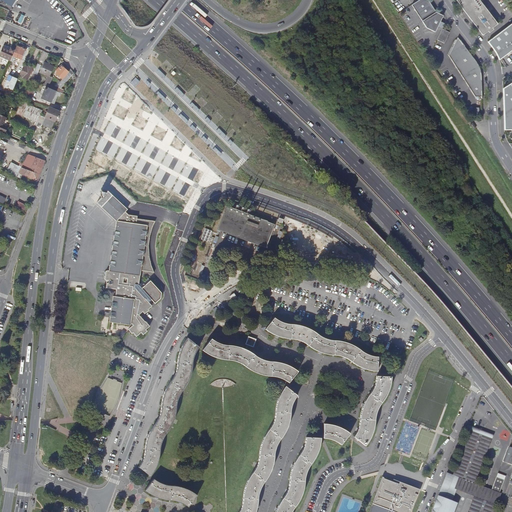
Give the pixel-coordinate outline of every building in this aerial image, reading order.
[(443,15),(436,12),(428,0),(419,0),(413,4),(413,3),(412,4),(426,27),(435,32),(438,26),(441,21),(442,17),(443,15)] [(456,0),(457,0),(460,4),(475,24),(481,32),(482,32),(483,31),(485,31),(486,30),(487,30),(488,29),(489,28),(490,27),(491,27),(492,26),(493,24),(493,23),(494,22),(495,21),(488,13),(486,10),(478,0),(456,0)] [(481,32),(483,35),(489,31),(490,33),(494,29),(493,28),(498,24),(479,0),(478,0),(486,10),(488,13),(495,21),(494,22),(493,23),(493,24),(492,26),(491,27),(490,27),(489,28),(488,29),(487,30),(486,30),(485,31),(483,31),(482,32),(481,32)] [(511,23),(488,42),(494,49),(497,54),(500,60),(511,50),(511,23)] [(447,31),(442,29),(437,39),(444,43),(448,35),(446,34),(447,31)] [(475,97),(482,97),(482,77),(481,71),(480,68),(479,65),(477,62),(474,58),(467,49),(466,50),(462,44),(456,41),(449,55),(475,97)] [(0,56),(10,61),(11,57),(12,55),(15,50),(3,45),(2,47),(0,52),(0,56)] [(12,55),(11,57),(14,58),(17,53),(19,54),(18,56),(22,58),(25,50),(16,46),(15,50),(12,55)] [(54,67),(44,63),(39,73),(49,77),(54,67)] [(23,65),(19,75),(23,77),(23,78),(27,80),(32,68),(28,66),(27,67),(23,65)] [(64,69),(62,66),(60,69),(58,68),(56,71),(57,72),(56,73),(62,79),(68,72),(64,69)] [(505,130),(511,130),(511,82),(503,88),(505,130)] [(50,84),(48,87),(62,93),(64,90),(50,84)] [(23,97),(30,100),(34,91),(27,88),(23,97)] [(56,91),(48,88),(43,100),(51,103),(56,91)] [(28,105),(30,100),(23,97),(16,114),(37,122),(36,124),(42,127),(42,125),(45,118),(40,116),(42,111),(28,105)] [(54,109),(49,107),(45,118),(42,125),(51,129),(59,111),(54,109)] [(19,173),(24,176),(37,181),(44,161),(29,155),(25,160),(33,162),(30,171),(22,168),(19,173)] [(21,167),(22,168),(30,171),(33,162),(25,160),(21,167)] [(104,194),(102,197),(96,203),(100,207),(101,207),(115,221),(109,271),(106,271),(105,271),(104,271),(103,272),(103,275),(104,275),(104,276),(103,276),(102,279),(103,280),(104,280),(104,281),(108,281),(108,284),(105,284),(105,288),(115,290),(114,297),(112,297),(109,322),(130,325),(130,324),(132,324),(133,326),(128,330),(131,334),(133,333),(136,337),(141,333),(143,335),(147,331),(146,330),(150,326),(145,321),(144,322),(139,315),(142,312),(144,314),(149,310),(148,309),(152,306),(150,303),(152,301),(155,304),(161,299),(161,293),(151,281),(146,285),(139,283),(140,271),(153,273),(151,264),(149,256),(148,246),(149,239),(150,233),(154,222),(137,219),(137,217),(128,215),(125,212),(126,210),(111,196),(111,195),(107,191),(104,194)] [(226,206),(217,229),(265,248),(274,224),(226,206)] [(277,320),(274,317),(265,329),(269,332),(276,336),(280,337),(286,338),(291,339),(294,339),(297,340),(301,341),(305,343),(308,346),(312,348),(315,350),(320,352),(325,354),(330,355),(338,356),(341,356),(346,358),(349,360),(352,362),(355,364),(361,368),(369,370),(373,371),(378,372),(379,357),(375,357),(372,356),(369,355),(366,354),(364,352),(361,350),(358,348),(355,346),(352,345),(349,343),(345,342),(341,341),(339,341),(335,341),(331,340),(327,339),(322,337),(318,334),(313,331),(309,329),(305,327),(302,326),(298,325),(295,324),(291,324),(288,324),(284,323),(280,321),(277,320)] [(256,339),(248,337),(245,345),(246,345),(245,349),(247,350),(248,346),(253,347),(256,339)] [(215,341),(211,339),(202,350),(207,354),(213,357),(217,358),(223,360),(228,360),(231,360),(235,361),(238,362),(242,364),(246,367),(249,369),(253,371),(257,373),(263,375),(267,376),(275,377),(279,377),(283,379),(286,381),(289,383),(299,371),(295,369),(292,367),(289,366),(286,365),(283,363),(279,363),(276,362),(273,362),(268,361),(264,360),(259,358),(255,355),(251,352),(247,350),(245,349),(243,348),(239,347),(235,346),(232,346),(229,345),(225,345),(221,344),(218,343),(215,341)] [(138,469),(148,477),(156,464),(157,452),(160,442),(165,434),(171,422),(173,410),(176,400),(181,391),(188,380),(189,368),(191,359),(197,350),(186,340),(181,349),(178,358),(176,369),(173,377),(165,390),(160,404),(158,417),(154,425),(146,434),(143,447),(143,460),(138,469)] [(357,431),(354,436),(365,446),(370,437),(372,432),(374,426),(374,421),(375,416),(377,410),(380,404),(382,402),(385,396),(388,391),(390,385),(391,377),(376,376),(375,383),(374,387),(371,391),(369,395),(366,399),(363,404),(361,411),(361,415),(360,420),(359,424),(358,428),(357,431)] [(240,510),(238,511),(255,511),(257,508),(257,503),(258,498),(259,493),(260,489),(262,486),(265,482),(267,478),(270,473),(272,469),(273,464),(273,459),(274,455),(274,451),(276,446),(278,442),(281,438),(284,434),(287,428),(289,423),(289,418),(290,413),(291,407),(293,402),(297,395),(285,386),(282,391),(279,396),(277,402),(276,407),(276,413),(274,418),(272,423),(270,427),(267,431),(265,435),(263,440),(261,445),(260,450),(259,456),(259,459),(257,464),(254,470),(252,473),(250,477),(247,482),(245,488),(243,493),(243,497),(242,502),(241,506),(240,510)] [(324,424),(323,438),(331,439),(334,441),(337,442),(341,444),(350,433),(341,429),(335,426),(329,425),(324,424)] [(492,511),(495,506),(496,506),(501,494),(500,493),(506,476),(497,473),(491,490),(474,483),(491,438),(493,434),(480,429),(479,433),(470,430),(453,476),(449,487),(456,490),(474,497),(468,511),(453,511),(456,503),(451,502),(437,496),(431,511),(492,511)] [(291,511),(293,509),(296,505),(299,501),(301,497),(303,491),(304,485),(304,479),(305,475),(307,471),(309,467),(312,463),(316,457),(318,452),(319,446),(319,438),(306,437),(305,444),(303,448),(302,451),(299,456),(296,460),(293,465),(291,471),(290,478),(290,481),(289,485),(288,490),(287,493),(284,497),(281,501),(278,505),(277,510),(275,511),(291,511)] [(446,473),(437,496),(451,502),(456,490),(449,487),(453,476),(446,473)] [(420,489),(400,482),(399,484),(383,478),(379,490),(370,511),(410,511),(417,494),(418,495),(419,490),(420,490),(420,489)] [(166,485),(153,479),(143,491),(153,498),(166,501),(176,501),(185,507),(197,495),(191,490),(180,486),(166,485)]
